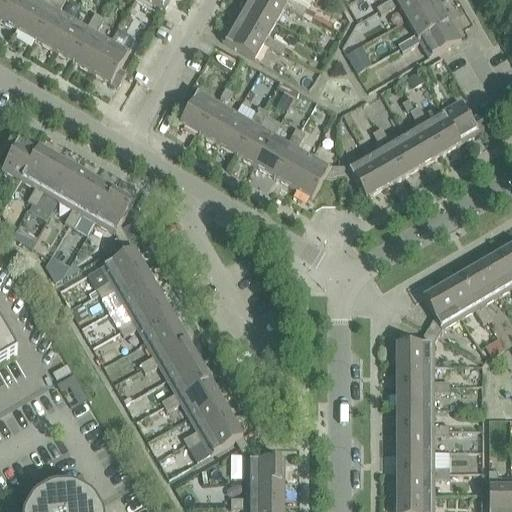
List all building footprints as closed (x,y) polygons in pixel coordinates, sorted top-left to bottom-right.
[(0,0),(0,19),(11,0),(0,0)] [(34,0),(11,0),(0,19),(0,23),(17,33),(36,1),(34,0)] [(144,0),(165,12),(171,0),(144,0)] [(286,7),(275,0),(246,0),(243,6),(275,25),(284,10),(286,7)] [(290,0),(275,0),(286,7),(284,10),(293,16),(297,8),(289,3),(290,0)] [(385,6),(390,14),(398,9),(407,23),(439,5),(436,0),(404,0),(396,5),(394,1),(385,6)] [(36,1),(17,33),(36,44),(54,11),(50,9),(36,1)] [(73,22),(59,14),(63,7),(54,2),(50,9),(54,11),(36,44),(55,55),(73,22)] [(450,23),(439,5),(407,23),(415,38),(418,42),(447,25),(450,23)] [(264,44),(262,48),(271,53),(275,45),(267,40),(275,25),(243,6),(232,25),(264,44)] [(390,14),(385,6),(376,11),(381,19),(390,14)] [(293,16),(302,21),(305,16),(306,13),(297,8),(293,16)] [(306,13),(305,16),(313,21),(320,25),(322,21),(307,12),(306,13)] [(95,17),(91,23),(100,29),(104,22),(95,17)] [(73,22),(55,55),(73,65),(92,33),(87,30),(73,22)] [(111,44),(97,36),(100,29),(91,23),(87,30),(92,33),(73,65),(92,76),(111,44)] [(450,23),(447,25),(418,42),(415,38),(407,43),(411,51),(420,46),(429,61),(461,43),(450,23)] [(253,63),(262,48),(264,44),(232,25),(221,44),(253,63)] [(407,43),(398,48),(402,56),(411,51),(407,43)] [(130,55),(111,44),(92,76),(118,91),(126,77),(119,73),(130,55)] [(284,50),(275,45),(271,53),(280,58),(284,50)] [(351,66),(357,76),(372,68),(366,57),(351,66)] [(418,75),(407,81),(414,92),(424,86),(418,75)] [(280,85),(276,92),(294,102),(298,95),(280,85)] [(226,92),(220,101),(225,104),(230,103),(233,96),(226,92)] [(218,105),(199,94),(188,113),(181,109),(173,123),(199,138),(218,105)] [(460,104),(441,116),(460,148),(486,133),(478,119),(471,123),(460,104)] [(218,149),(237,116),(218,105),(199,138),(218,149)] [(268,116),(259,110),(255,117),(264,123),(268,116)] [(419,110),(410,116),(414,122),(423,117),(419,110)] [(218,149),(237,159),(255,127),(260,130),(264,123),(255,117),(251,124),(237,116),(218,149)] [(460,148),(441,116),(427,124),(422,126),(441,159),(460,148)] [(422,126),(427,124),(423,117),(414,122),(418,129),(404,137),(422,170),(441,159),(422,126)] [(255,127),(237,159),(256,170),(274,138),(260,130),(255,127)] [(305,137),(296,132),(292,139),(302,144),(305,137)] [(382,132),(372,137),(376,144),(386,139),(382,132)] [(2,172),(21,184),(40,151),(13,136),(5,150),(12,154),(2,172)] [(385,148),(404,180),(422,170),(404,137),(390,145),(385,148)] [(293,148),(298,151),(302,144),(292,139),(288,146),(274,138),(256,170),(274,181),(293,148)] [(386,139),(376,144),(380,151),(366,159),(385,191),(404,180),(385,148),(390,145),(386,139)] [(293,148),(274,181),(293,192),(312,159),(298,151),(293,148)] [(40,194),(58,162),(40,151),(21,184),(35,192),(40,194)] [(339,183),(339,170),(331,170),(312,159),(293,192),(312,203),(324,183),(339,183)] [(385,191),(366,159),(347,170),(339,170),(339,183),(354,183),(366,202),(385,191)] [(31,198),(41,204),(44,197),(58,205),(77,173),(58,162),(40,194),(35,192),(31,198)] [(77,216),(96,183),(77,173),(58,205),(73,213),(77,216)] [(69,220),(78,225),(82,219),(96,227),(115,194),(96,183),(77,216),(73,213),(69,220)] [(134,205),(115,194),(96,227),(115,238),(122,249),(130,245),(128,243),(122,232),(120,229),(134,205)] [(41,204),(31,198),(27,205),(37,211),(41,204)] [(57,236),(61,218),(45,215),(41,233),(57,236)] [(65,227),(74,232),(78,225),(69,220),(65,227)] [(133,226),(122,232),(128,243),(139,237),(135,229),(133,226)] [(28,237),(22,246),(32,252),(38,241),(28,236),(28,237)] [(511,281),(511,249),(498,257),(511,281)] [(110,286),(113,291),(145,272),(134,252),(88,279),(96,292),(96,294),(99,298),(102,303),(109,299),(103,290),(110,286)] [(498,301),(511,292),(511,281),(498,257),(479,268),(498,301)] [(70,270),(65,279),(68,281),(81,273),(73,265),(70,270)] [(480,311),(475,314),(479,321),(488,315),(484,309),(498,301),(479,268),(461,279),(480,311)] [(103,290),(109,299),(115,295),(124,309),(156,290),(145,272),(113,291),(110,286),(103,290)] [(480,311),(461,279),(442,290),(461,322),(475,314),(480,311)] [(167,309),(156,290),(124,309),(132,323),(134,328),(167,309)] [(442,333),(461,322),(442,290),(423,301),(434,321),(427,334),(438,340),(442,333)] [(96,292),(85,298),(89,305),(99,298),(96,294),(96,292)] [(125,327),(130,336),(137,333),(145,347),(178,328),(167,309),(134,328),(132,323),(125,327)] [(479,321),(483,328),(492,322),(488,315),(479,321)] [(0,365),(18,356),(0,325),(0,365)] [(130,336),(125,327),(118,331),(124,340),(130,336)] [(145,347),(153,361),(156,365),(188,346),(178,328),(145,347)] [(396,347),(396,370),(434,369),(434,347),(438,340),(427,334),(419,347),(396,347)] [(498,342),(485,349),(492,360),(504,353),(498,342)] [(147,364),(152,374),(159,370),(167,384),(199,365),(188,346),(156,365),(153,361),(147,364)] [(114,368),(127,361),(120,349),(107,356),(114,368)] [(140,368),(145,378),(152,374),(147,364),(140,368)] [(175,398),(178,403),(210,384),(199,365),(167,384),(175,398)] [(442,396),(442,386),(434,386),(434,369),(396,370),(396,391),(434,391),(434,396),(442,396)] [(168,402),(174,411),(181,407),(189,421),(221,403),(210,384),(178,403),(175,398),(168,402)] [(434,396),(434,391),(396,391),(396,413),(434,413),(434,396)] [(162,406),(167,415),(174,411),(168,402),(162,406)] [(197,435),(200,440),(232,421),(221,403),(189,421),(197,435)] [(442,440),(442,429),(434,429),(434,413),(396,413),(396,434),(434,434),(434,440),(442,440)] [(190,439),(195,449),(202,445),(211,459),(243,441),(232,421),(200,440),(197,435),(190,439)] [(434,456),(434,440),(434,434),(396,434),(396,456),(434,456)] [(190,439),(183,443),(189,452),(195,449),(190,439)] [(247,486),(284,486),(284,464),(257,464),(247,448),(240,452),(247,464),(247,486)] [(434,477),(434,483),(442,483),(442,472),(434,472),(434,456),(396,456),(397,477),(434,477)] [(497,474),(489,474),(489,486),(494,486),(497,482),(497,474)] [(397,477),(397,499),(434,499),(434,483),(434,477),(397,477)] [(284,507),(284,486),(247,486),(247,502),(247,508),(284,507)] [(100,511),(95,503),(91,498),(77,491),(71,489),(56,489),(50,491),(36,498),(32,503),(26,511),(100,511)] [(511,511),(511,490),(489,490),(488,511),(511,511)] [(433,511),(434,499),(397,499),(396,511),(433,511)] [(231,502),(230,511),(238,511),(239,502),(231,502)] [(239,502),(238,511),(283,511),(284,507),(247,508),(247,502),(239,502)]
